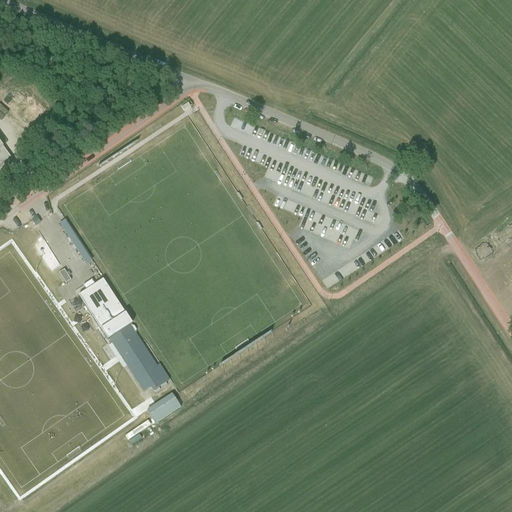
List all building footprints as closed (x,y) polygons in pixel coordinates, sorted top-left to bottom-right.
[(15,77),(3,89),(6,92),(9,90),(15,97),(8,104),(31,128),(48,111),(15,77)] [(0,144),(0,165),(10,158),(0,144)] [(36,217),(31,221),(35,227),(40,224),(36,217)] [(64,221),(60,224),(65,231),(63,232),(81,258),(82,258),(87,265),(88,264),(88,263),(91,262),(91,261),(65,221),(64,222),(64,221)] [(63,271),(58,274),(65,284),(70,281),(63,271)] [(87,297),(82,300),(136,382),(143,394),(150,389),(152,392),(169,381),(159,365),(157,366),(156,367),(135,334),(136,331),(132,324),(127,323),(122,316),(103,286),(98,290),(95,286),(84,293),(87,297)] [(104,334),(100,336),(122,370),(126,367),(104,334)]
